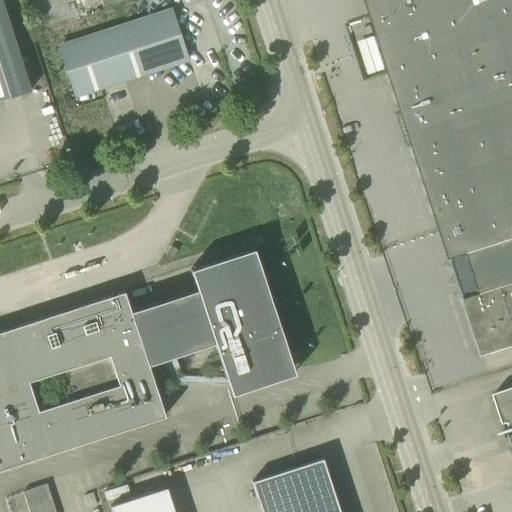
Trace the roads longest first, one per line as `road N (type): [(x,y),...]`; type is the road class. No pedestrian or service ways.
road 1 (tertiary): [(434,511),(306,118)]
road 2 (unknown): [(0,487),(384,359)]
road 3 (unclassified): [(0,219),(306,118)]
road 4 (tertiary): [(306,118),(267,0)]
